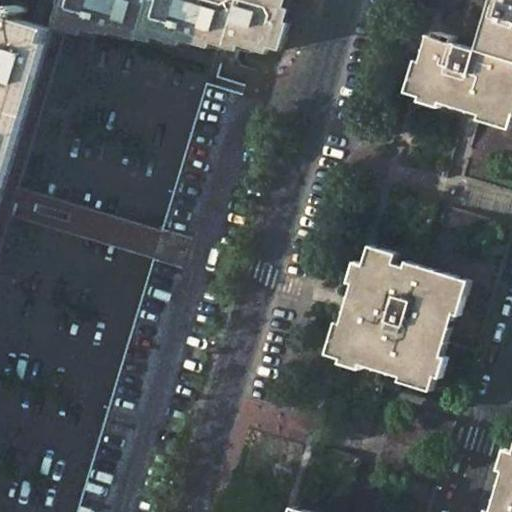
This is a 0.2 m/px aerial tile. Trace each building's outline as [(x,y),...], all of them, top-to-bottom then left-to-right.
[(0,0),(0,15),(66,33),(76,0),(0,0)] [(138,41),(139,38),(150,0),(76,0),(66,33),(80,37),(81,34),(85,35),(96,37),(98,31),(111,35),(111,38),(123,41),(124,38),(138,41)] [(211,49),(212,46),(225,0),(150,0),(139,38),(154,43),(155,40),(168,44),(169,41),(183,44),(184,38),(197,41),(197,45),(211,49)] [(225,0),(212,46),(225,50),(224,54),(223,57),(238,62),(241,50),(253,53),(254,51),(269,56),(272,47),(284,51),(291,24),(289,23),(293,9),(289,9),(291,0),(225,0)] [(511,0),(499,0),(483,53),(511,61),(511,0)] [(0,101),(41,113),(58,58),(66,33),(0,15),(0,101)] [(511,61),(483,53),(460,46),(462,39),(442,33),(433,66),(422,63),(412,95),(426,99),(425,103),(446,110),(447,105),(485,116),(483,122),(511,130),(511,61)] [(0,188),(16,193),(41,113),(0,101),(0,188)] [(0,246),(16,193),(0,188),(0,246)] [(359,285),(347,323),(341,321),(332,353),(347,359),(346,364),(365,370),(366,365),(405,376),(404,381),(437,391),(440,376),(445,377),(451,356),(447,355),(460,316),(464,317),(475,281),(411,262),(410,267),(401,264),(404,256),(376,248),(370,266),(360,263),(354,283),(359,285)] [(511,511),(511,449),(508,448),(501,470),(506,471),(493,510),(489,509),(488,511),(511,511)]
